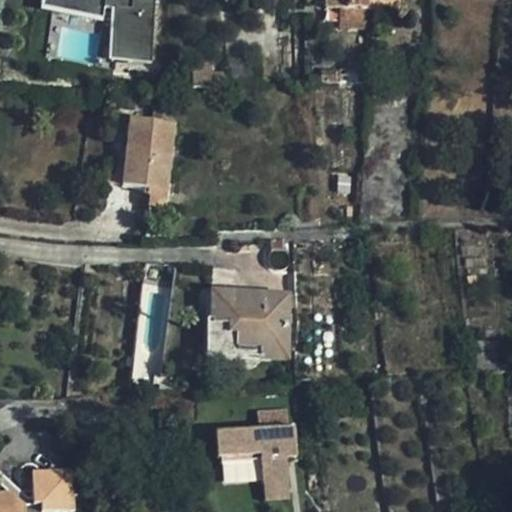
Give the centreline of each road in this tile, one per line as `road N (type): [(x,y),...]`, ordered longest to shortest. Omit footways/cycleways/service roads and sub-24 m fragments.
road 1 (unknown): [(0,419),(81,416),(143,465),(166,511)]
road 2 (unknown): [(0,252),(153,260)]
